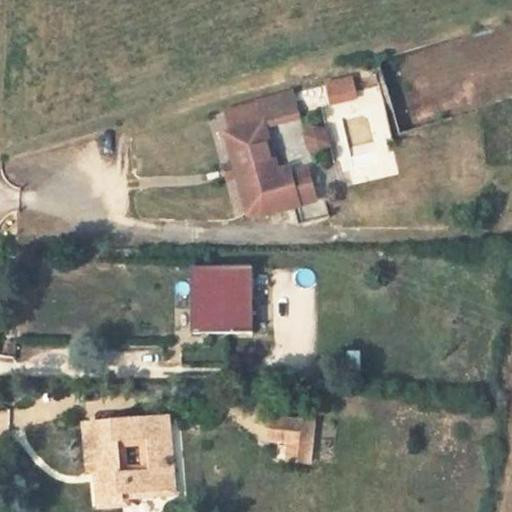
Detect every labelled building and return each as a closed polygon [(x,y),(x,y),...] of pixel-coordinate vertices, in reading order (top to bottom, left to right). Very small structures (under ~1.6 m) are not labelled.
[(326,83),(333,108),(360,101),(353,76),(326,83)] [(303,92),(309,114),(323,111),(316,88),(303,92)] [(259,98),(265,119),(302,111),(296,89),(259,98)] [(265,119),(229,128),(247,209),(261,210),(299,201),(292,173),(278,175),(265,119)] [(324,124),(302,133),(311,157),(334,148),(324,124)] [(306,169),(292,173),(299,201),(314,198),(306,169)] [(271,272),(210,270),(208,337),(269,338),(271,272)] [(174,480),(173,460),(175,460),(176,410),(98,416),(98,417),(101,463),(111,463),(112,494),(131,493),(132,483),(174,480)] [(182,410),(176,410),(175,460),(186,458),(182,411),(182,410)] [(282,420),(280,442),(319,446),(321,423),(282,420)]
